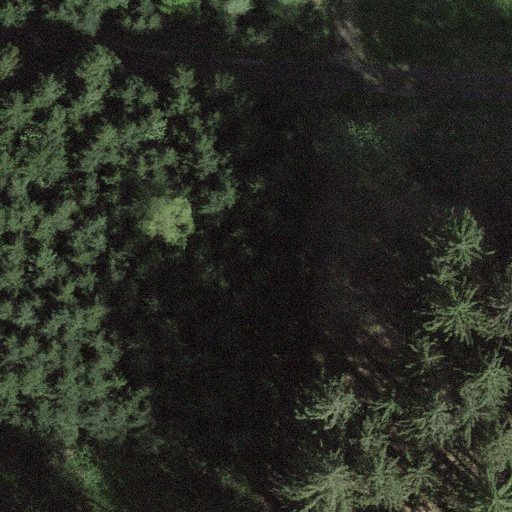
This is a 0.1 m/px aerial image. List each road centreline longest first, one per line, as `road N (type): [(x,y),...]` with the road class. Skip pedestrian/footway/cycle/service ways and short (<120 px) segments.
road 1 (track): [(273,511),(324,215),(340,0)]
road 2 (track): [(0,58),(333,93),(511,101)]
road 3 (track): [(187,511),(0,443)]
